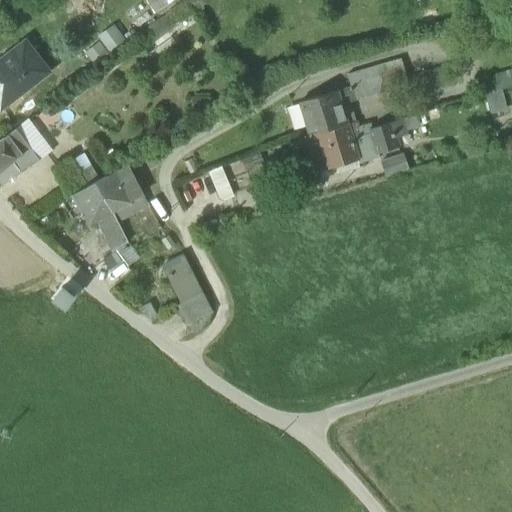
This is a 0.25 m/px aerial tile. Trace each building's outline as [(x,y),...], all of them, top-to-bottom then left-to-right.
[(174,0),(146,0),(154,15),(176,2),(174,0)] [(137,37),(144,50),(168,31),(192,13),(184,2),(137,37)] [(114,25),(97,37),(110,54),(126,42),(114,25)] [(25,42),(0,61),(0,109),(0,110),(48,73),(25,42)] [(99,43),(85,54),(95,66),(109,55),(99,43)] [(341,105),(408,85),(407,80),(401,59),(347,75),(351,87),(337,91),(341,105)] [(445,67),(407,80),(408,85),(411,95),(450,82),(445,67)] [(511,69),(490,75),(494,91),(502,89),(511,86),(511,69)] [(494,91),(485,93),(491,114),(508,110),(502,89),(494,91)] [(300,102),(310,136),(347,124),(341,105),(337,91),(300,102)] [(356,121),(347,124),(310,136),(308,136),(318,169),(319,169),(357,158),(358,164),(359,164),(380,158),(379,154),(398,148),(394,134),(406,131),(405,130),(417,126),(413,116),(372,128),(371,124),(358,128),(356,121)] [(29,120),(15,130),(39,161),(53,152),(29,120)] [(0,141),(0,183),(2,186),(20,172),(39,161),(15,130),(0,141)] [(84,154),(72,160),(87,187),(99,181),(84,154)] [(382,162),(386,176),(408,169),(403,155),(382,162)] [(360,169),(359,164),(358,164),(357,158),(319,169),(321,179),(360,169)] [(55,168),(71,196),(87,187),(72,160),(71,159),(55,168)] [(113,252),(116,251),(124,245),(128,243),(118,222),(148,206),(142,195),(127,166),(99,181),(87,187),(71,196),(82,213),(90,225),(97,221),(113,252)] [(222,167),(208,173),(220,202),(234,196),(222,167)] [(73,219),(82,213),(71,196),(62,202),(73,219)] [(78,245),(66,234),(57,243),(68,254),(78,245)] [(127,249),(124,245),(116,251),(128,267),(138,259),(130,249),(129,249),(127,249)] [(166,263),(185,302),(202,295),(182,255),(166,263)] [(122,262),(108,271),(114,281),(128,272),(122,262)] [(52,300),(66,310),(76,297),(62,286),(52,300)] [(178,305),(189,324),(211,314),(202,295),(185,302),(178,305)]
